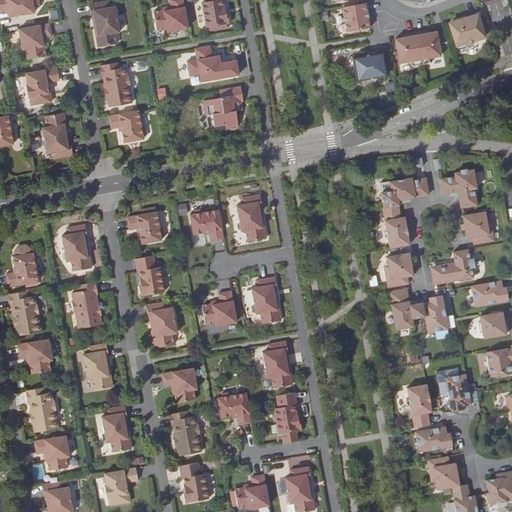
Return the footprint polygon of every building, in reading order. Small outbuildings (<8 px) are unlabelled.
[(0,0),(0,14),(7,13),(8,17),(34,13),(32,7),(39,6),(38,0),(0,0)] [(188,28),(182,0),(169,0),(171,10),(164,11),(164,10),(153,12),(157,31),(166,29),(167,32),(170,32),(171,33),(176,32),(177,30),(188,28)] [(205,0),(206,2),(202,3),(206,28),(209,27),(210,31),(228,28),(228,24),(229,23),(228,14),(225,14),(224,10),(225,10),(225,5),(223,6),(222,0),(205,0)] [(107,1),(88,5),(91,18),(92,18),(94,18),(96,27),(94,27),(97,47),(117,44),(114,33),(119,32),(114,7),(108,7),(107,1)] [(368,6),(342,10),(346,34),(369,31),(368,21),(367,14),(369,14),(368,6)] [(474,44),(484,42),(478,19),(450,27),(456,50),(466,47),(467,48),(469,50),(473,48),(475,46),(474,44)] [(51,36),(49,23),(17,29),(20,40),(18,40),(19,46),(20,46),(21,50),(24,49),(26,59),(45,56),(44,47),(44,45),(42,45),(41,38),(44,38),(51,36)] [(423,35),(415,36),(420,68),(430,67),(429,62),(440,60),(436,35),(427,37),(423,37),(423,35)] [(420,68),(415,36),(407,37),(407,40),(403,41),(394,42),(399,67),(409,65),(410,70),(420,68)] [(210,46),(195,49),(197,60),(187,62),(190,76),(199,74),(201,82),(239,75),(236,60),(222,63),(222,61),(216,62),(214,54),(211,55),(210,46)] [(385,79),(381,56),(370,58),(363,59),(352,61),(356,84),(366,82),(367,84),(369,86),(373,86),(375,83),(375,81),(385,79)] [(117,63),(99,66),(101,79),(103,78),(104,85),(104,89),(103,89),(105,99),(106,99),(107,107),(131,103),(128,86),(130,86),(128,76),(126,76),(125,67),(118,68),(117,63)] [(59,81),(56,68),(24,73),(26,86),(25,86),(27,98),(28,98),(30,106),(51,102),(49,93),(48,93),(46,83),(47,83),(59,81)] [(243,102),(241,87),(219,91),(220,98),(203,101),(206,116),(212,115),(214,127),(225,125),(226,128),(238,126),(236,117),(235,117),(234,112),(242,110),(241,102),(243,102)] [(166,88),(156,89),(158,100),(168,99),(166,88)] [(140,125),(138,111),(108,116),(110,129),(117,128),(120,127),(121,132),(122,143),(142,140),(142,137),(145,133),(144,127),(140,125)] [(63,113),(44,116),(46,127),(41,128),(46,153),(52,153),(53,159),(72,156),(69,142),(68,142),(66,142),(64,133),(66,133),(63,113)] [(7,116),(0,117),(0,146),(12,145),(12,142),(15,139),(13,132),(10,130),(7,116)] [(424,170),(422,160),(416,161),(417,171),(424,170)] [(461,208),(477,205),(474,188),(476,188),(476,185),(473,173),(473,170),(467,171),(467,169),(460,170),(461,172),(455,173),(455,177),(441,179),(443,194),(458,191),(461,208)] [(428,195),(425,178),(412,181),(411,178),(390,182),(390,183),(382,184),(384,192),(381,193),(384,208),(398,205),(398,201),(428,195)] [(263,208),(261,195),(242,198),(243,204),(237,206),(242,231),(246,231),(248,241),(267,238),(263,218),(262,218),(260,209),(263,208)] [(390,248),(409,244),(408,236),(406,226),(405,221),(401,222),(398,205),(384,208),(383,208),(386,228),(384,232),(384,237),(388,241),(390,248)] [(211,241),(223,238),(218,209),(204,211),(201,209),(194,210),(192,213),(190,214),(193,233),(209,231),(211,241)] [(158,212),(127,217),(129,230),(142,228),(143,238),(142,239),(144,247),(164,244),(163,235),(164,235),(162,224),(161,224),(158,212)] [(485,212),(462,215),(466,238),(472,237),(474,245),(494,241),(493,233),(489,234),(486,219),(485,212)] [(85,225),(66,228),(68,235),(62,236),(66,262),(71,261),(72,271),(91,268),(88,248),(86,248),(84,239),(86,239),(87,239),(85,225)] [(6,272),(8,284),(40,279),(38,266),(39,266),(37,255),(35,255),(34,247),(14,250),(15,259),(16,259),(18,270),(6,272)] [(434,285),(473,278),(472,268),(475,268),(473,258),(470,259),(468,249),(453,252),(455,265),(431,270),(434,285)] [(413,275),(409,253),(387,257),(390,279),(387,280),(388,288),(409,284),(407,276),(413,275)] [(153,256),(135,259),(137,272),(139,271),(140,277),(139,277),(140,282),(141,282),(142,286),(139,286),(141,296),(164,292),(160,267),(156,268),(153,256)] [(278,292),(275,278),(257,282),(258,288),(252,290),(256,315),(261,315),(263,325),(282,322),(278,302),(276,302),(274,293),(278,292)] [(502,288),(501,281),(471,286),(473,295),(476,294),(478,306),(508,300),(506,287),(502,288)] [(97,295),(95,282),(77,286),(79,292),(72,293),(73,302),(72,302),(74,312),(75,311),(78,328),(101,324),(100,316),(101,315),(99,306),(98,306),(97,302),(96,295),(97,295)] [(412,318),(425,316),(422,303),(410,305),(407,288),(388,291),(391,305),(394,304),(398,329),(414,327),(412,318)] [(17,336),(41,332),(38,315),(39,315),(37,305),(36,305),(34,296),(27,297),(26,291),(8,294),(11,307),(12,307),(13,313),(14,318),(13,318),(14,327),(16,327),(17,336)] [(236,322),(231,291),(218,294),(220,304),(212,305),(212,304),(202,305),(205,325),(215,323),(216,326),(218,326),(220,326),(225,326),(226,324),(236,322)] [(447,326),(442,295),(429,298),(430,302),(422,303),(425,316),(428,333),(437,331),(436,328),(447,326)] [(165,302),(146,305),(149,319),(150,319),(152,319),(154,328),(152,328),(155,348),(174,345),(172,334),(177,333),(172,307),(166,308),(165,302)] [(504,320),(502,312),(480,316),(484,338),(506,335),(505,327),(504,320)] [(50,350),(48,339),(17,345),(20,357),(27,356),(30,356),(31,363),(30,364),(32,374),(51,371),(49,361),(52,360),(51,357),(52,356),(52,351),(50,350)] [(288,355),(286,341),(267,345),(268,351),(262,352),(267,378),(272,377),(273,388),(292,385),(289,365),(287,365),(285,356),(288,355)] [(109,357),(106,344),(88,347),(89,353),(83,355),(87,380),(92,380),(93,390),(113,387),(109,367),(107,367),(105,358),(107,357),(109,357)] [(511,373),(510,363),(511,362),(511,347),(486,352),(491,377),(511,373)] [(193,368),(162,374),(165,387),(171,385),(174,385),(176,392),(175,393),(176,403),(196,400),(194,390),(197,389),(196,386),(197,385),(196,380),(195,379),(193,368)] [(464,406),(471,404),(465,374),(456,376),(457,379),(446,382),(451,412),(464,409),(464,406)] [(428,393),(427,384),(407,388),(408,395),(406,400),(406,405),(410,408),(414,428),(430,425),(428,412),(427,408),(431,408),(430,403),(429,393),(428,393)] [(34,433),(58,428),(55,411),(56,411),(54,401),(53,401),(51,393),(45,394),(43,388),(26,391),(28,404),(29,403),(31,414),(30,414),(32,424),(33,424),(34,433)] [(238,425),(251,423),(246,393),(232,396),(229,393),(222,394),(219,398),(217,398),(221,418),(237,415),(238,425)] [(294,393),(276,396),(278,408),(274,409),(278,434),(302,430),(300,420),(297,420),(296,416),(298,416),(297,411),(296,411),(295,406),(297,405),(294,393)] [(433,400),(435,409),(443,407),(441,398),(433,400)] [(125,406),(106,409),(108,416),(101,417),(106,442),(110,442),(112,453),(131,449),(128,429),(126,429),(124,420),(126,420),(127,419),(125,406)] [(187,411),(170,414),(172,427),(173,427),(175,438),(174,438),(175,447),(177,447),(178,456),(202,452),(198,435),(200,435),(198,425),(197,425),(195,416),(188,417),(187,411)] [(446,434),(445,427),(415,432),(417,441),(420,440),(422,452),(453,446),(450,433),(446,434)] [(65,436),(35,441),(37,454),(44,453),(47,452),(48,460),(47,460),(49,470),(68,467),(66,457),(69,457),(69,454),(70,452),(69,447),(67,447),(65,436)] [(450,464),(448,456),(428,460),(429,468),(433,468),(435,482),(437,490),(452,487),(459,486),(458,477),(457,471),(455,463),(450,464)] [(198,463),(179,466),(182,479),(184,478),(185,484),(183,484),(184,489),(186,489),(186,493),(184,493),(185,503),(209,499),(204,474),(200,475),(198,463)] [(311,481),(308,467),(290,470),(291,477),(285,478),(289,504),(294,503),(295,511),(304,511),(315,510),(311,490),(309,491),(307,482),(311,481)] [(136,468),(104,474),(106,486),(105,486),(107,498),(108,498),(110,506),(130,502),(129,493),(127,493),(126,483),(127,483),(138,481),(136,468)] [(491,504),(507,502),(507,499),(511,498),(511,471),(501,473),(502,477),(496,479),(487,480),(489,493),(486,494),(488,503),(491,502),(491,504)] [(269,506),(264,475),(251,477),(253,487),(245,489),(245,487),(234,489),(238,508),(248,507),(248,509),(251,509),(253,510),(257,509),(258,508),(269,506)] [(72,511),(68,487),(62,488),(61,481),(42,485),(45,498),(46,498),(48,498),(50,507),(48,508),(48,511),(72,511)] [(470,501),(467,484),(459,486),(452,487),(453,496),(456,511),(477,511),(475,500),(470,501)]
